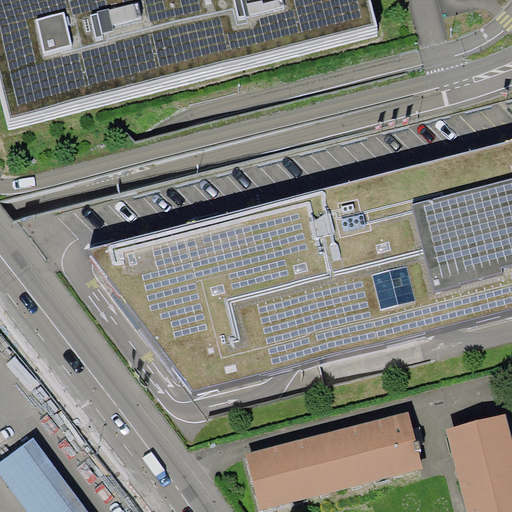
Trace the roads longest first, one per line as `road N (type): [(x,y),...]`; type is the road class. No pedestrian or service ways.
road 1 (unknown): [(145,359),(180,387),(232,392),(511,320)]
road 2 (secondary): [(188,511),(0,265)]
